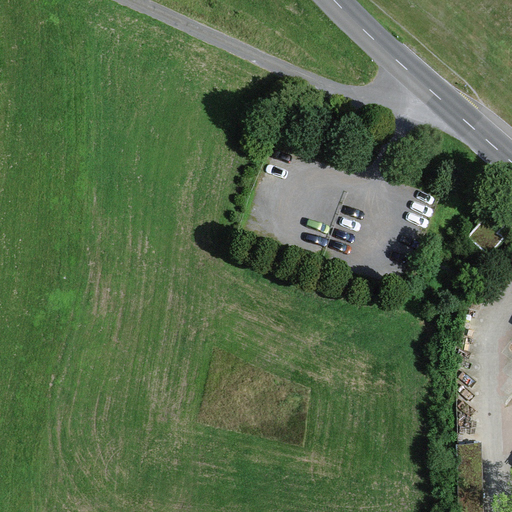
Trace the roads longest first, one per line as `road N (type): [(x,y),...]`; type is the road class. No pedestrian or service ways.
road 1 (tertiary): [(334,0),(511,165)]
road 2 (unknown): [(511,353),(501,421),(510,511)]
